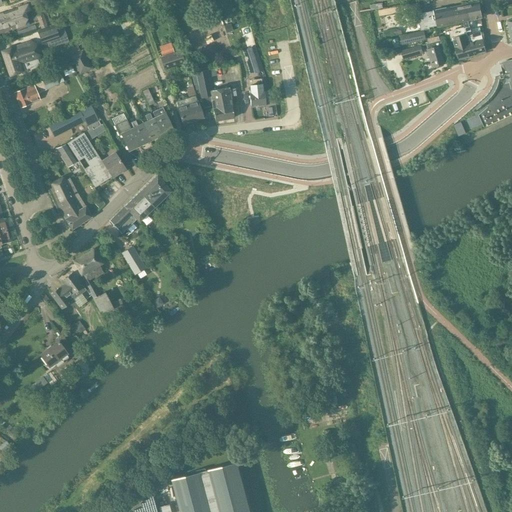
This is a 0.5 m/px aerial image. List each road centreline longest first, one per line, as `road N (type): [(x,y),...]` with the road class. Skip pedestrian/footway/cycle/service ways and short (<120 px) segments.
road 1 (residential): [(481,71),(467,96),(410,143),(329,170),(306,173),(207,152),(168,158)]
road 2 (track): [(336,315),(362,457),(381,511)]
road 3 (residential): [(168,158),(41,271)]
road 4 (residential): [(18,215),(36,206),(41,192),(0,78)]
road 5 (residential): [(168,158),(172,146),(196,135),(294,121)]
